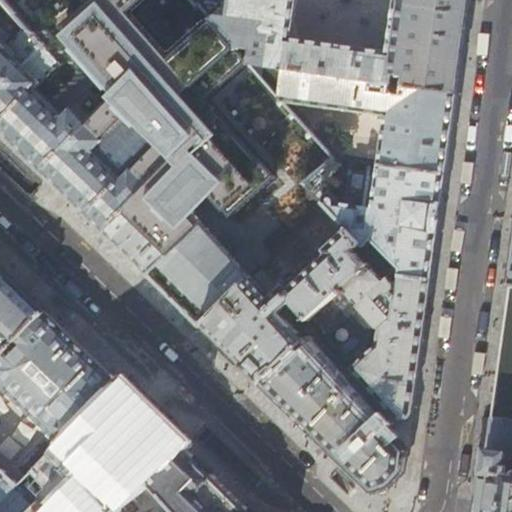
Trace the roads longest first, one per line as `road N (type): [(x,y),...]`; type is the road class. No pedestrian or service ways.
road 1 (residential): [(507,0),(433,511)]
road 2 (residential): [(327,511),(0,198)]
